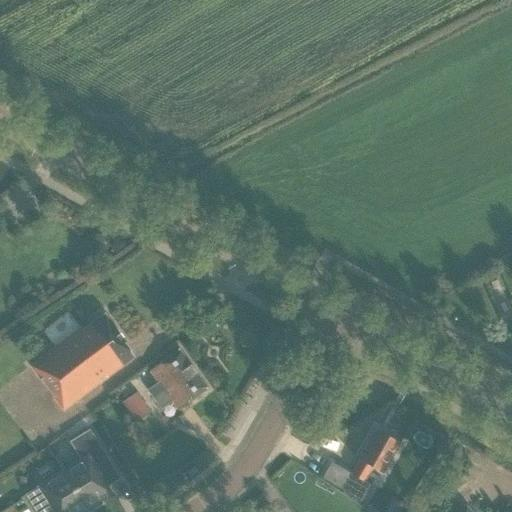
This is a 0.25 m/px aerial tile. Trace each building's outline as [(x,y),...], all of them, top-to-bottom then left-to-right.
[(494,290),(501,287),(497,280),(491,283),(494,290)] [(91,320),(30,365),(64,410),(135,357),(125,344),(126,343),(105,314),(93,323),(91,320)] [(179,350),(151,371),(159,382),(147,390),(153,398),(156,396),(162,405),(171,399),(176,407),(186,400),(188,403),(208,389),(179,350)] [(137,391),(127,398),(141,418),(150,412),(137,391)] [(81,460),(63,471),(87,511),(100,503),(98,499),(102,497),(100,494),(107,489),(105,486),(118,478),(89,430),(70,442),(81,460)] [(331,462),(322,479),(362,502),(372,485),(365,481),(372,468),(383,474),(400,444),(376,430),(359,460),(359,461),(352,474),(331,462)] [(85,511),(87,511),(63,471),(25,495),(35,511),(85,511)] [(376,510),(378,511),(400,511),(405,505),(388,493),(376,510)]
